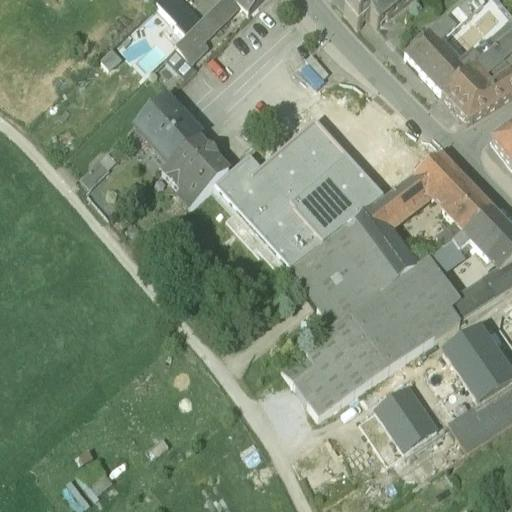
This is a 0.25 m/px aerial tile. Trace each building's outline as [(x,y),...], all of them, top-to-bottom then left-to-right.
[(152,0),(161,9),(170,0),(152,0)] [(200,32),(171,0),(170,0),(161,9),(156,14),(178,36),(186,46),(200,32)] [(271,0),(232,0),(205,28),(215,38),(238,14),(247,24),(271,0)] [(350,0),(350,1),(358,11),(346,20),(357,35),(370,25),(377,35),(420,0),(350,0)] [(478,0),(470,0),(457,13),(467,23),(470,26),(487,10),(478,0)] [(499,8),(492,0),(478,0),(487,10),(491,15),(499,8)] [(457,13),(430,39),(440,49),(467,23),(457,13)] [(511,25),(493,40),(500,48),(504,45),(511,37),(511,25)] [(186,46),(175,57),(185,68),(202,52),(202,51),(215,38),(205,28),(200,32),(186,46)] [(166,48),(175,57),(186,46),(178,36),(166,48)] [(440,49),(430,39),(404,63),(440,102),(470,74),(477,67),(493,55),(485,46),(470,59),(470,60),(460,70),(440,49)] [(500,48),(493,40),(485,46),(493,55),(493,54),(500,48)] [(500,48),(493,54),(504,66),(511,58),(511,54),(504,45),(500,48)] [(202,52),(185,68),(192,75),(209,58),(202,52)] [(477,67),(470,74),(440,102),(467,130),(500,109),(486,94),(478,84),(484,79),(486,81),(504,66),(493,54),(493,55),(477,67)] [(511,77),(486,94),(500,109),(511,102),(511,77)] [(200,147),(164,107),(133,138),(168,176),(196,151),(200,147)] [(511,130),(491,147),(511,173),(511,130)] [(227,185),(196,151),(168,176),(161,182),(179,202),(176,205),(188,220),(212,198),(227,185)] [(492,218),(440,163),(411,185),(427,203),(454,231),(463,240),(492,218)] [(99,171),(80,190),(89,199),(108,180),(99,171)] [(387,204),(373,215),(387,235),(427,203),(411,185),(387,204)] [(387,235),(373,215),(348,235),(392,295),(417,275),(387,235)] [(511,269),(511,239),(492,218),(463,240),(451,249),(457,259),(470,248),(487,266),(497,259),(509,272),(511,269)] [(454,231),(421,256),(429,267),(451,249),(463,240),(454,231)] [(392,295),(348,235),(285,284),(327,345),(392,295)] [(427,268),(439,284),(463,266),(457,259),(451,249),(429,267),(427,268)] [(427,268),(417,275),(429,292),(439,284),(427,268)] [(511,269),(509,272),(445,315),(458,334),(460,333),(458,331),(511,295),(511,269)] [(392,295),(327,345),(281,380),(292,393),(318,430),(458,334),(445,315),(429,292),(417,275),(392,295)] [(475,416),(446,435),(466,463),(511,432),(511,388),(480,339),(442,364),(475,416)] [(406,396),(374,417),(404,462),(435,441),(406,396)] [(82,485),(99,505),(114,492),(97,472),(82,485)]
